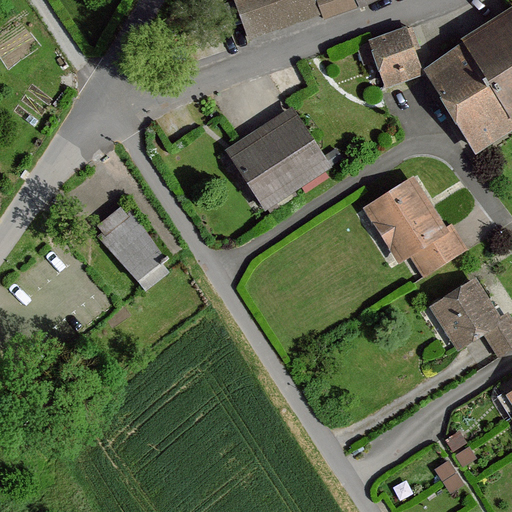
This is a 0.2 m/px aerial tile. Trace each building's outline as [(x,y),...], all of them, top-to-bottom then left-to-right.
[(361,10),(356,0),(241,0),(256,40),(329,15),(331,20),(361,10)] [(511,15),(468,44),(468,47),(446,62),(430,73),(477,154),(511,130),(511,15)] [(371,43),(388,89),(426,75),(409,29),(371,43)] [(296,111),(234,152),(269,205),(331,165),(296,111)] [(417,178),(370,207),(402,259),(414,252),(430,277),(471,251),(455,226),(449,229),(417,178)] [(129,218),(123,211),(98,231),(147,290),(169,272),(164,266),(171,261),(133,215),(129,218)] [(477,280),(436,306),(463,348),(489,332),(496,343),(506,358),(511,353),(511,318),(510,315),(503,320),(477,280)]
